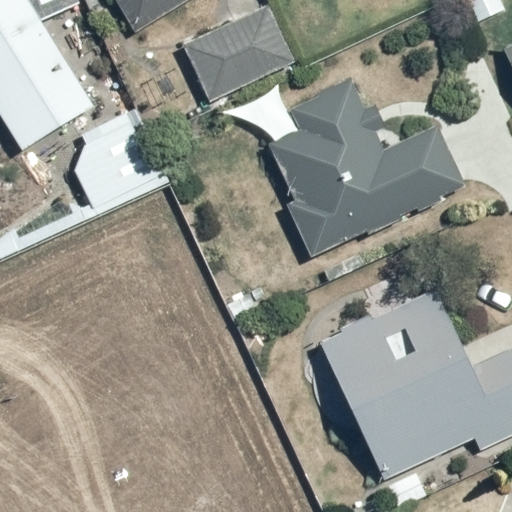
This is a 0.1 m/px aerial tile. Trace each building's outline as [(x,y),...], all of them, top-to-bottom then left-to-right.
[(0,0),(0,119),(20,152),(94,106),(43,24),(80,0),(0,0)] [(111,0),(135,37),(194,0),(111,0)] [(264,0),(183,40),(212,102),(294,62),(264,0)] [(509,10),(502,0),(465,0),(480,26),(509,10)] [(511,44),(502,49),(511,71),(511,44)] [(303,256),(307,254),(406,216),(403,208),(465,184),(442,123),(381,147),(354,76),(286,102),(297,131),(264,143),(286,200),(282,202),(303,256)] [(127,114),(83,132),(75,165),(90,201),(152,176),(127,114)] [(317,338),(379,481),(475,440),(480,451),(511,437),(511,357),(476,373),(438,286),(317,338)]
